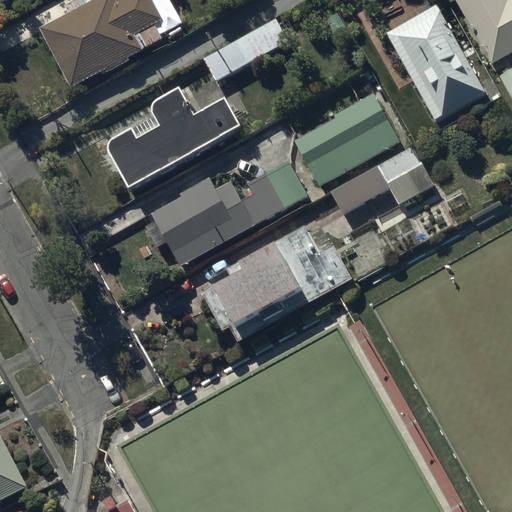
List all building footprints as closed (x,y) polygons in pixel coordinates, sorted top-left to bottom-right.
[(0,0),(0,19),(34,0),(0,0)] [(165,27),(150,0),(142,0),(119,13),(113,2),(46,38),(76,95),(145,58),(137,42),(165,27)] [(511,53),(511,7),(509,9),(504,0),(453,0),(455,2),(459,0),(462,0),(497,62),(511,53)] [(443,19),(392,47),(440,134),(491,106),(443,19)] [(280,28),(208,68),(221,90),(293,50),(280,28)] [(112,157),(131,192),(241,132),(228,108),(197,125),(182,97),(160,109),(157,113),(156,117),(156,120),(163,133),(139,146),(134,137),(116,147),(113,150),(111,154),(112,157)] [(339,126),(299,148),(325,195),(405,150),(378,101),(338,124),(339,126)] [(419,157),(336,202),(348,225),(395,199),(404,215),(440,196),(419,157)] [(187,209),(157,226),(163,235),(152,242),(163,260),(173,254),(188,279),(315,210),(295,174),(253,197),(258,206),(248,212),(238,195),(223,203),(216,190),(185,207),(187,209)] [(245,345),(354,285),(338,257),(321,266),(306,239),(235,278),(239,286),(212,301),(229,333),(236,329),(245,345)] [(358,325),(352,328),(454,511),(468,511),(362,323),(358,325)] [(0,505),(23,493),(0,448),(0,505)]
